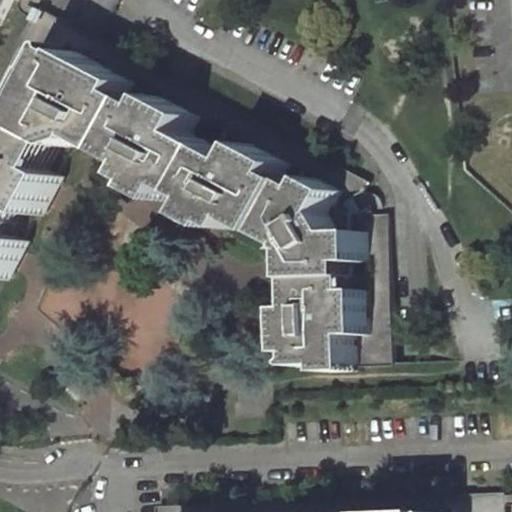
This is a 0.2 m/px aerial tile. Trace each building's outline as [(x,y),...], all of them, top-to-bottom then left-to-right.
[(141,83),(83,52),(78,60),(67,55),(56,72),(60,74),(35,124),(77,148),(95,143),(118,156),(146,103),(135,97),(141,83)] [(146,103),(118,156),(144,170),(144,173),(144,175),(146,178),(148,180),(151,181),(154,180),(156,179),(158,177),(196,197),(222,148),(196,134),(204,116),(167,96),(160,110),(146,103)] [(77,148),(35,124),(27,121),(18,134),(6,128),(0,139),(0,206),(37,225),(56,189),(58,189),(61,188),(63,187),(65,185),(66,181),(66,179),(65,176),(63,175),(77,148)] [(323,181),(255,145),(246,161),(222,148),(196,197),(233,217),(232,220),(233,223),(235,226),(237,227),(239,228),(243,228),(245,227),(247,225),(287,246),(323,181)] [(323,181),(287,246),(299,252),(300,281),(357,280),(357,266),(372,264),(370,235),(358,235),(356,216),(337,206),(344,192),(323,181)] [(0,296),(9,279),(12,279),(15,278),(17,276),(19,275),(20,272),(19,268),(18,265),(17,263),(37,225),(0,206),(0,296)] [(375,338),(373,294),(358,293),(357,280),(300,281),(301,308),(298,310),(296,312),(295,315),(295,317),(295,320),(297,324),(299,325),(303,326),(306,372),(334,372),(335,378),(364,377),(363,339),(375,338)]
